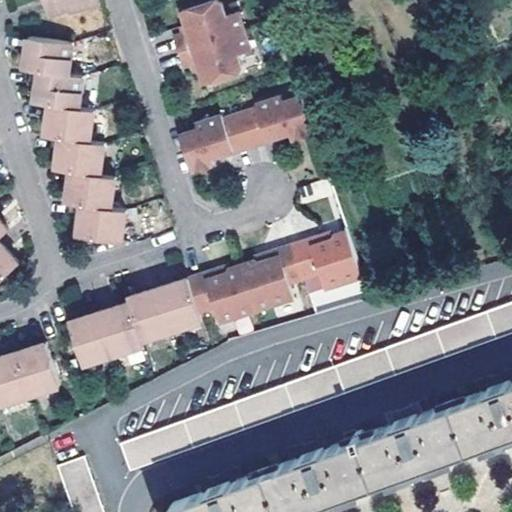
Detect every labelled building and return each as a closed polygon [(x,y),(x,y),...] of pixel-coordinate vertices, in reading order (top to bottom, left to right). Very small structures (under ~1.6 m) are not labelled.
[(44,0),(49,14),(93,0),(44,0)] [(242,15),(229,20),(225,7),(218,1),(183,12),(190,32),(177,37),(186,67),(200,63),(206,83),(241,72),(243,63),(239,50),(252,46),(242,15)] [(38,70),(67,75),(70,45),(26,37),(24,49),(21,68),(38,70)] [(33,102),(48,104),(78,109),(83,77),(67,75),(38,70),(36,83),(33,102)] [(317,133),(305,96),(287,102),(285,96),(258,104),(260,110),(226,121),(224,116),(199,124),(200,130),(182,136),(194,173),(216,166),(215,160),(213,157),(223,153),(224,157),(236,153),(235,147),(269,136),(270,142),(283,138),(282,135),(291,132),(292,135),(294,141),(317,133)] [(58,136),(87,141),(91,111),(78,109),(48,104),(45,117),(43,134),(58,136)] [(57,148),(54,168),(79,171),(98,174),(103,143),(87,141),(58,136),(57,148)] [(75,202),(89,203),(118,208),(123,178),(115,177),(98,174),(79,171),(77,184),(75,202)] [(304,206),(316,202),(322,221),(339,216),(329,179),(299,187),(304,206)] [(87,218),(85,235),(127,242),(132,209),(128,209),(118,208),(89,203),(87,218)] [(0,237),(11,227),(0,214),(0,213),(0,237)] [(366,278),(350,231),(336,236),(333,241),(327,242),(325,236),(294,245),(264,254),(266,261),(260,263),(255,261),(230,269),(227,273),(221,275),(219,268),(189,277),(200,312),(215,307),(220,323),(294,300),(290,284),(320,275),(325,290),(366,278)] [(336,236),(335,233),(325,236),(327,242),(333,241),(336,236)] [(0,280),(20,262),(8,248),(0,237),(0,280)] [(266,261),(264,254),(254,257),(255,261),(260,263),(266,261)] [(229,265),(219,268),(221,275),(227,273),(230,269),(229,265)] [(203,321),(200,312),(189,277),(175,282),(159,287),(173,330),(203,321)] [(131,302),(143,340),(173,330),(159,287),(144,292),(129,297),(131,302)] [(118,307),(101,312),(115,355),(145,345),(143,340),(131,302),(118,307)] [(511,333),(511,302),(124,443),(132,470),(511,333)] [(72,321),(86,364),(115,355),(101,312),(80,319),(72,321)] [(18,352),(32,394),(62,384),(48,342),(35,346),(18,352)] [(5,356),(0,357),(0,398),(2,404),(32,394),(18,352),(5,356)] [(398,422),(365,434),(364,430),(356,433),(357,437),(326,449),(321,438),(309,443),(299,447),(303,457),(234,483),(229,472),(217,476),(206,480),(210,491),(175,504),(177,511),(293,511),(511,432),(511,371),(511,370),(498,375),(488,379),(491,388),(421,414),(417,404),(406,408),(395,412),(398,422)] [(59,468),(74,511),(103,511),(85,459),(59,468)]
